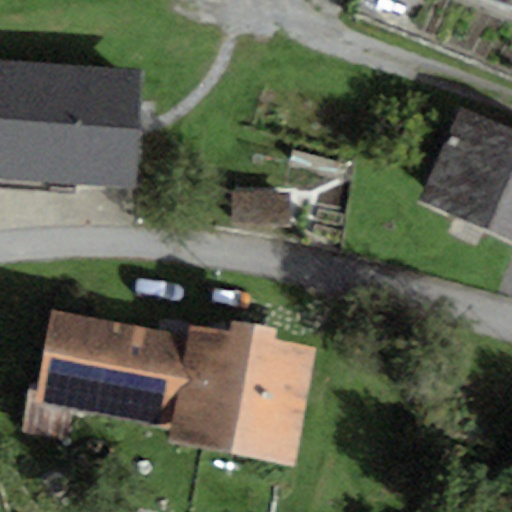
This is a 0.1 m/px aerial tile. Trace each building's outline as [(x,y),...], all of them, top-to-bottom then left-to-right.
[(511,0),(437,0),(437,1),(511,33),(511,0)] [(131,77),(6,67),(0,139),(0,162),(123,173),(131,77)] [(471,254),(510,164),(441,135),(402,225),(471,254)] [(511,271),(511,165),(510,164),(471,254),(511,271)] [(289,199),(231,194),(228,230),(286,234),(289,199)] [(195,341),(60,315),(44,397),(180,424),(178,434),(290,455),(310,352),(197,330),(195,341)]
